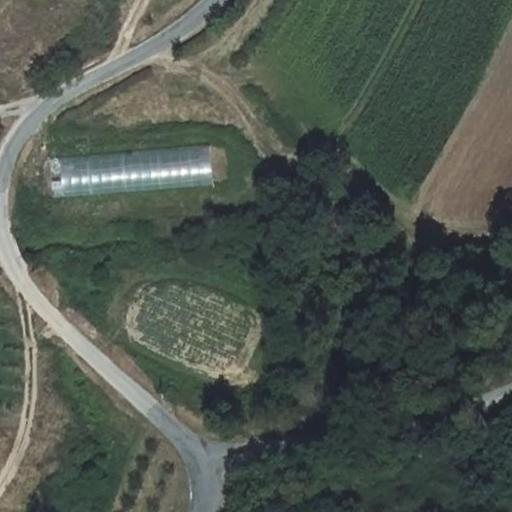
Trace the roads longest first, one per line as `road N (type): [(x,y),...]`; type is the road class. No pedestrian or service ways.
road 1 (unclassified): [(198,459),(416,423),(511,389)]
road 2 (unclassified): [(0,202),(2,170),(22,132),(60,95),(213,0)]
road 3 (unclassified): [(198,459),(48,314),(0,235)]
road 4 (track): [(0,490),(26,431),(33,373),(18,276)]
